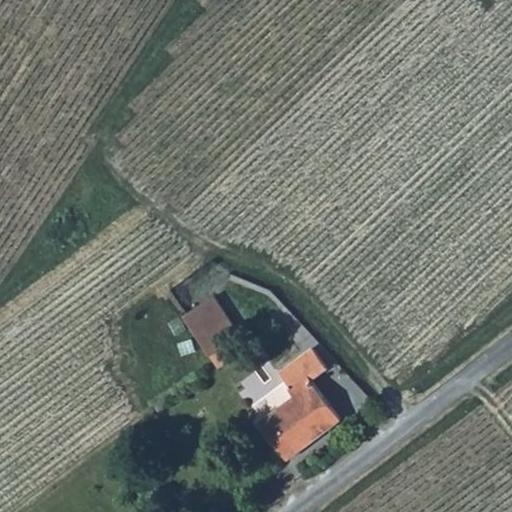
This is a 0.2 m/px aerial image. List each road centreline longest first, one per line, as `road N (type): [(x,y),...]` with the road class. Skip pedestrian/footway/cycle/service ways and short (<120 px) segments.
road 1 (track): [(406,423),(284,279),(114,183),(102,145),(202,0)]
road 2 (unclassified): [(285,511),(511,345)]
road 3 (track): [(114,183),(0,302)]
